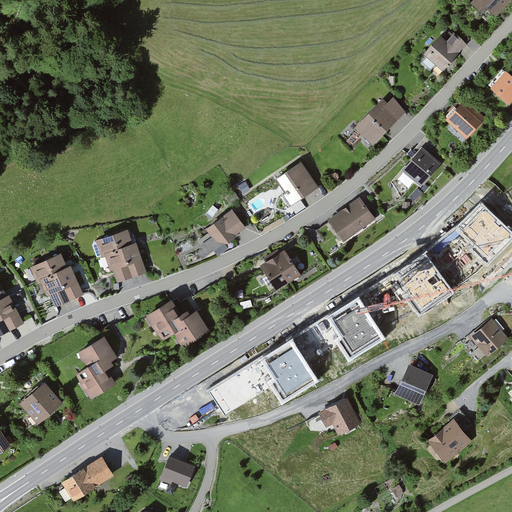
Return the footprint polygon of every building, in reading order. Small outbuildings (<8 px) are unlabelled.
[(511,0),(473,0),(471,3),(482,14),(487,9),(496,18),(511,0)] [(468,45),(455,33),(447,42),(441,37),(424,55),(426,57),(422,62),(431,70),(436,65),(443,72),(468,45)] [(511,77),(502,69),(488,86),(509,104),(511,101),(511,77)] [(387,104),(383,99),(354,129),(373,146),(405,113),(393,98),(387,104)] [(463,100),(445,121),(467,140),(485,119),(463,100)] [(427,135),(413,151),(416,154),(421,148),(426,152),(435,141),(427,135)] [(426,152),(421,148),(416,154),(413,151),(411,150),(407,155),(412,159),(406,166),(405,166),(391,182),(401,196),(414,181),(421,187),(440,164),(426,152)] [(302,161),(276,180),(285,194),(280,197),(289,209),(320,188),(302,161)] [(245,182),(239,186),(243,194),(250,190),(245,182)] [(417,189),(409,197),(414,202),(422,193),(417,189)] [(235,193),(226,198),(231,205),(239,200),(235,193)] [(359,198),(328,221),(329,222),(344,242),(375,219),(359,198)] [(511,232),(482,204),(456,231),(473,246),(470,250),(473,253),(490,269),(511,245),(511,232)] [(232,210),(205,230),(207,233),(196,242),(203,250),(198,254),(202,259),(214,251),(218,256),(228,249),(225,245),(246,228),(232,210)] [(344,242),(329,222),(317,231),(331,251),(344,242)] [(128,230),(94,242),(93,245),(97,257),(101,256),(136,244),(134,238),(131,239),(128,230)] [(136,244),(101,256),(101,258),(106,257),(110,272),(113,271),(117,283),(147,273),(136,244)] [(278,249),(269,255),(288,284),(300,276),(285,250),(280,253),(278,249)] [(425,253),(395,275),(408,293),(404,296),(407,299),(421,318),(455,294),(425,253)] [(61,254),(30,268),(36,282),(40,280),(67,268),(61,254)] [(288,284),(269,255),(263,259),(265,263),(261,266),(276,291),(288,284)] [(252,259),(233,268),(237,276),(255,266),(252,259)] [(67,268),(40,280),(47,297),(50,296),(55,307),(83,295),(70,266),(67,268)] [(211,285),(192,298),(201,311),(225,295),(217,283),(212,287),(211,285)] [(7,297),(0,300),(0,336),(24,324),(9,296),(7,297)] [(359,297),(328,317),(340,336),(336,338),(338,342),(351,362),(386,340),(359,297)] [(250,300),(240,303),(242,310),(253,307),(250,300)] [(172,302),(147,316),(162,341),(175,333),(183,348),(209,332),(197,311),(191,315),(188,310),(180,315),(172,302)] [(122,321),(116,325),(123,337),(129,333),(131,335),(142,329),(135,317),(124,324),(122,321)] [(492,318),(470,337),(479,347),(471,354),(477,361),(485,355),(487,357),(510,339),(492,318)] [(110,325),(99,331),(103,337),(104,336),(108,342),(117,336),(110,325)] [(103,337),(78,352),(87,368),(76,374),(92,399),(116,384),(112,377),(108,380),(104,373),(114,366),(112,362),(118,358),(108,342),(104,336),(103,337)] [(479,347),(470,337),(462,343),(471,354),(479,347)] [(292,340),(261,360),(273,379),(269,381),(272,385),(284,405),(319,383),(292,340)] [(273,379),(261,360),(211,392),(225,415),(272,385),(269,381),(273,379)] [(433,376),(409,365),(395,394),(420,405),(433,376)] [(45,383),(20,404),(38,425),(63,404),(45,383)] [(346,398),(318,413),(320,415),(326,428),(333,424),(339,436),(360,425),(346,398)] [(453,420),(460,428),(469,421),(459,409),(450,417),(453,420)] [(326,428),(320,415),(306,422),(310,431),(317,432),(326,428)] [(453,420),(427,441),(445,463),(471,441),(460,428),(453,420)] [(0,454),(11,447),(0,429),(0,454)] [(335,443),(329,447),(332,451),(338,447),(335,443)] [(195,467),(169,456),(159,480),(160,480),(171,485),(172,482),(187,488),(195,469),(195,467)] [(102,458),(61,483),(64,488),(58,492),(65,503),(71,500),(73,503),(96,489),(95,487),(113,476),(102,458)] [(132,474),(125,479),(128,483),(135,478),(132,474)] [(399,485),(392,490),(397,498),(403,493),(402,491),(403,491),(399,485)]
